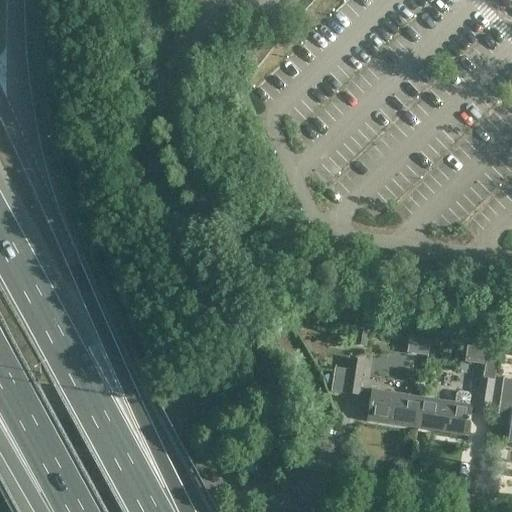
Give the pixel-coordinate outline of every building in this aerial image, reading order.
[(356,330),(353,346),(364,347),(367,332),(356,330)] [(351,361),(346,394),(359,396),(364,363),(351,361)] [(511,381),(503,380),(496,426),(511,428),(511,432),(510,443),(511,443),(511,381)] [(489,416),(494,384),(481,382),(476,414),(489,416)] [(418,429),(422,399),(373,391),(368,422),(418,429)] [(468,406),(469,397),(467,394),(458,393),(454,395),(453,404),(422,399),(418,429),(467,437),(472,407),(468,406)]
